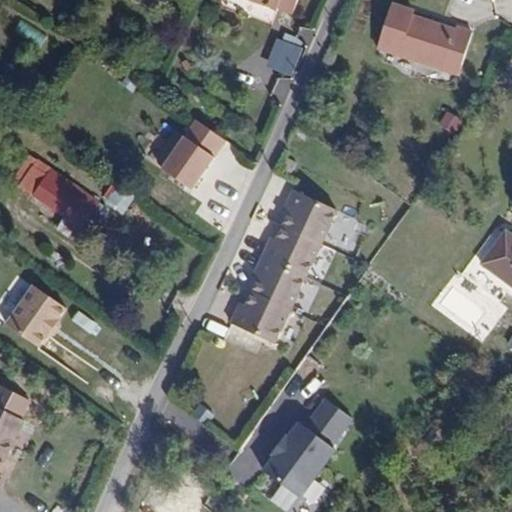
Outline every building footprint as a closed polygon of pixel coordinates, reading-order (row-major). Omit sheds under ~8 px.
[(259,0),(280,7),(281,5),(296,10),(299,0),(259,0)] [(448,58),(465,64),(477,30),(460,25),(459,28),(417,14),(410,12),(412,6),(397,1),(382,46),(446,67),(448,58)] [(277,37),(266,68),(293,77),(304,46),(277,37)] [(465,64),(448,58),(446,67),(462,72),(465,64)] [(438,124),(454,133),(462,119),(446,110),(438,124)] [(195,119),(159,169),(192,192),(227,141),(195,119)] [(104,206),(51,168),(35,191),(90,228),(104,206)] [(323,238),(338,205),(295,185),(287,200),(293,202),(284,221),(323,238)] [(270,237),(263,252),(307,272),(323,238),(284,221),(275,240),(270,237)] [(511,233),(506,229),(483,262),(511,283),(511,233)] [(262,268),(253,287),(292,306),(307,272),(263,252),(257,266),(262,268)] [(4,325),(42,349),(69,308),(32,283),(4,325)] [(276,339),(292,306),(253,287),(244,306),(239,304),(232,319),(276,339)] [(333,402),(314,431),(299,421),(289,436),(286,435),(274,453),(276,455),(265,470),(300,495),(336,447),(332,444),(352,415),(337,405),(333,402)] [(0,466),(24,418),(0,405),(0,466)]
